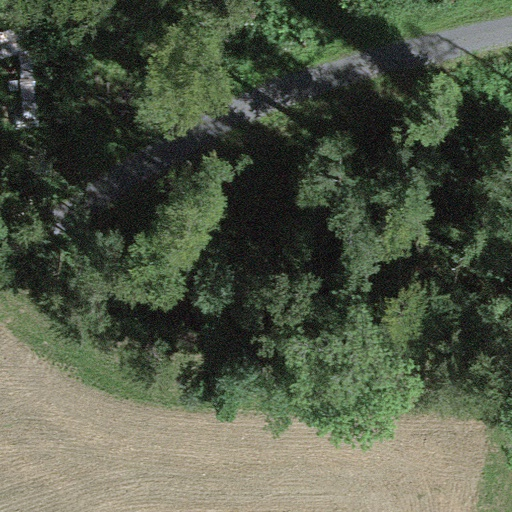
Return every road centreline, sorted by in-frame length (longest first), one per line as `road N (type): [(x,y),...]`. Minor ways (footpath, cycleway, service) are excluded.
road 1 (track): [(511,28),(287,99),(0,258)]
road 2 (track): [(4,256),(2,0)]
